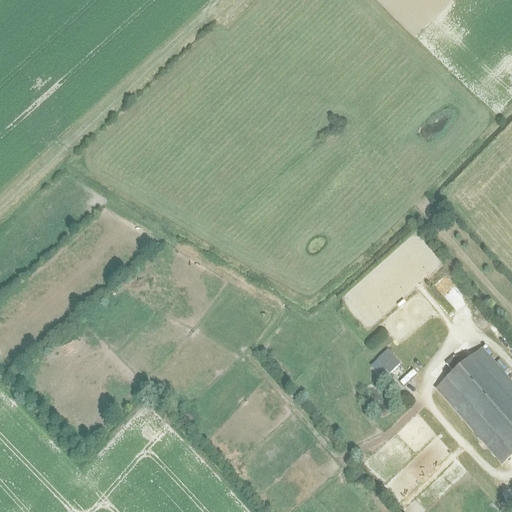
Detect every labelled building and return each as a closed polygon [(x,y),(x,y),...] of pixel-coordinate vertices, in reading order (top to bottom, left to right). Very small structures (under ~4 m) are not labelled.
[(440,295),(445,295),(446,275),(434,275),(434,286),(440,286),(440,295)] [(511,455),(511,385),(482,351),(463,366),(454,374),(437,389),(502,464),(511,455)] [(388,352),(378,362),(389,374),(400,364),(388,352)] [(403,358),(409,366),(417,359),(410,352),(403,358)] [(455,357),(446,365),(454,374),(463,366),(455,357)] [(412,366),(399,377),(402,381),(415,370),(412,366)]
